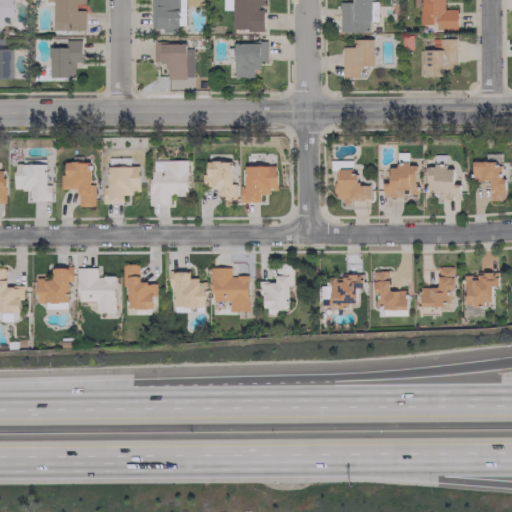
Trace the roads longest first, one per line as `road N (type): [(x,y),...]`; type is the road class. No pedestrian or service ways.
road 1 (motorway): [(511,396),(0,402)]
road 2 (tertiary): [(0,112),(511,109)]
road 3 (residential): [(0,233),(511,230)]
road 4 (motorway): [(511,355),(29,402)]
road 5 (motorway): [(175,459),(511,485)]
road 6 (motorway): [(175,459),(511,457)]
road 7 (residential): [(304,0),(307,232)]
road 8 (motorway): [(0,461),(175,459)]
